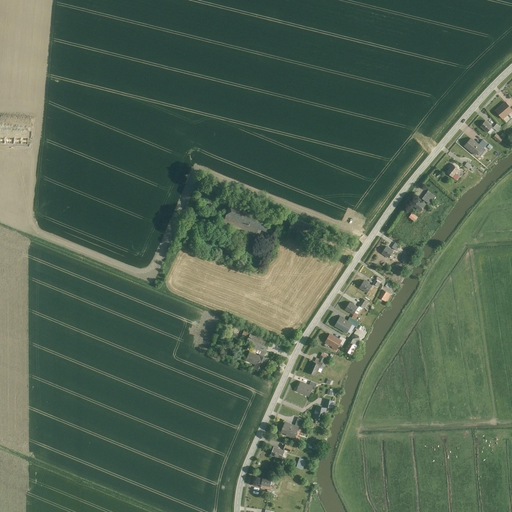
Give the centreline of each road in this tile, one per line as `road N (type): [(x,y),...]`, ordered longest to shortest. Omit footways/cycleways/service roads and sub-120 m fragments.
road 1 (secondary): [(238,511),(246,466),(308,331),(413,177),(511,67)]
road 2 (track): [(370,238),(200,171)]
